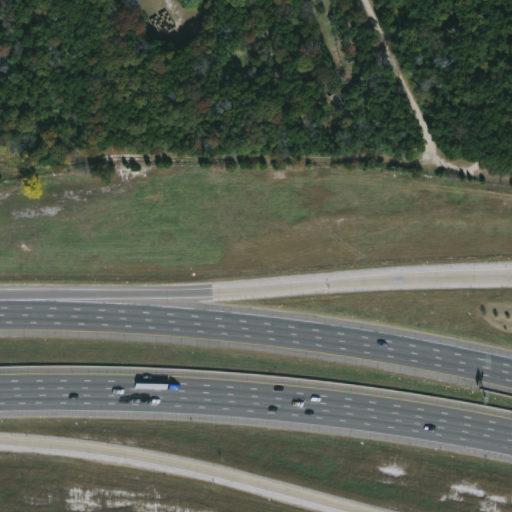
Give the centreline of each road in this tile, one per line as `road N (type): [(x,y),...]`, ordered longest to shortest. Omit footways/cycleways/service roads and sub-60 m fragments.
road 1 (motorway): [(511,373),(305,335),(0,314)]
road 2 (motorway): [(0,391),(328,405),(511,436)]
road 3 (motorway): [(511,277),(97,294)]
road 4 (motorway): [(0,440),(188,466),(369,511)]
